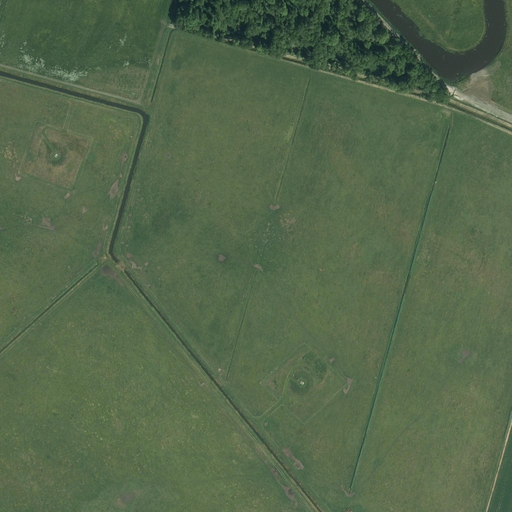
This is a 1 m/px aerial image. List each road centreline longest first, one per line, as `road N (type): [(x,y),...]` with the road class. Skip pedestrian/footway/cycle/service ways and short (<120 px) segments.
road 1 (track): [(329,511),(124,264),(119,252),(151,115),(145,109)]
road 2 (track): [(310,511),(117,270),(124,264)]
road 3 (track): [(117,270),(103,255),(138,118),(0,78)]
road 4 (track): [(145,109),(0,68)]
road 5 (track): [(450,88),(360,0)]
